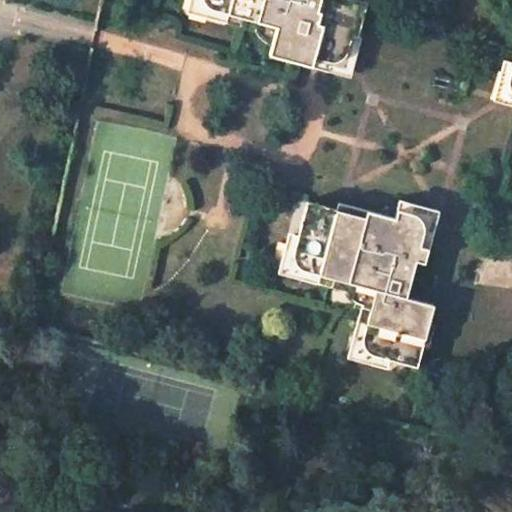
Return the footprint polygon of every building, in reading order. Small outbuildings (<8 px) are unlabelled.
[(194,0),(193,6),(235,20),(238,11),(220,4),(216,0),(194,0)] [(216,0),(220,4),(238,11),(235,20),(253,25),(274,32),(270,45),(268,52),(313,66),(316,56),(335,61),(341,59),(345,57),(348,54),(354,36),(357,36),(366,4),(355,0),(216,0)] [(253,37),(256,40),(259,43),(263,45),(270,45),(274,32),(253,25),(252,33),(253,37)] [(341,59),(335,61),(316,56),(313,66),(351,77),(362,38),(357,36),(354,36),(348,54),(345,57),(341,59)] [(511,67),(511,63),(504,61),(493,100),(511,105),(511,94),(509,91),(507,86),(511,67)] [(419,218),(422,224),(422,233),(419,246),(430,248),(439,208),(400,198),(397,209),(416,213),(419,218)] [(369,296),(361,331),(369,333),(366,350),(377,364),(394,368),(420,375),(426,350),(429,350),(435,324),(430,323),(434,305),(406,298),(415,259),(427,262),(430,248),(419,246),(422,233),(422,224),(419,218),(416,213),(397,209),(395,217),(338,203),(337,207),(307,200),(300,229),(296,248),(312,267),(326,270),(324,279),(351,285),(354,276),(371,280),(373,281),(369,296)] [(282,268),(324,279),(326,270),(312,267),(296,248),(300,229),(292,228),(282,268)] [(361,294),(365,296),(369,296),(373,281),(371,280),(354,276),(351,285),(355,290),(361,294)] [(351,369),(390,379),(394,368),(377,364),(366,350),(369,333),(361,331),(351,369)] [(511,446),(503,444),(498,467),(511,470),(511,446)]
